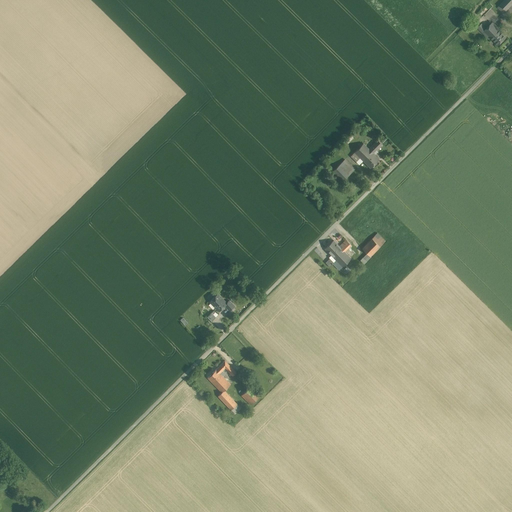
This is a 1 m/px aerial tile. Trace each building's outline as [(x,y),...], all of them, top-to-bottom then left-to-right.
[(511,0),(504,0),(500,4),(507,10),(511,4),(511,0)] [(507,10),(500,4),(497,8),(503,14),(507,10)] [(507,37),(493,22),(487,28),(484,31),(498,45),(507,37)] [(482,23),(478,27),(483,32),(484,31),(487,28),(482,23)] [(377,139),(369,148),(374,153),(382,144),(377,139)] [(369,148),(363,143),(354,152),(363,161),(370,168),(380,159),(374,153),(369,148)] [(363,161),(354,152),(351,156),(359,165),(363,161)] [(355,169),(345,158),(332,171),(342,181),(355,169)] [(386,241),(377,232),(372,238),(380,246),(386,241)] [(380,246),(372,238),(362,247),(367,253),(370,256),(380,246)] [(346,239),(341,244),(342,246),(341,247),(345,251),(345,252),(351,245),(346,239)] [(341,247),(334,240),(325,249),(336,260),(345,251),(341,247)] [(345,252),(345,251),(336,260),(342,266),(345,262),(351,258),(345,252)] [(367,253),(360,260),(363,263),(370,256),(367,253)] [(330,258),(325,262),(329,266),(332,263),(334,262),(330,258)] [(342,266),(336,260),(334,262),(332,263),(338,269),(340,268),(342,266)] [(352,269),(345,262),(342,266),(340,268),(346,275),(352,269)] [(227,303),(218,294),(210,301),(219,311),(224,305),(227,303)] [(234,306),(229,301),(227,303),(224,305),(230,310),(234,306)] [(213,314),(212,313),(207,317),(212,321),(218,315),(215,312),(213,314)] [(225,361),(208,378),(222,392),(224,390),(231,384),(222,375),(220,373),(228,364),(225,361)] [(236,372),(228,364),(220,373),(222,375),(227,370),(232,376),(236,372)] [(262,393),(253,384),(251,386),(260,395),(262,393)] [(260,395),(251,386),(241,395),(247,401),(250,404),(251,405),(260,395)] [(237,404),(224,390),(222,392),(218,396),(231,409),(237,404)] [(241,408),(237,404),(231,409),(235,414),(241,408)]
